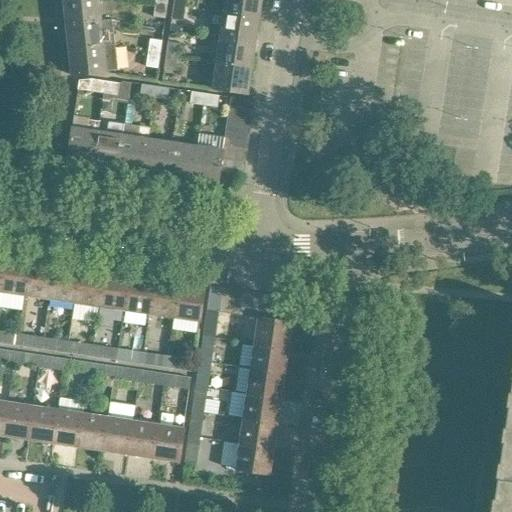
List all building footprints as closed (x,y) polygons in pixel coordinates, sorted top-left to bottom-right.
[(99,0),(63,0),(66,25),(101,21),(99,0)] [(224,13),(259,18),(261,0),(219,0),(226,1),(224,13)] [(153,19),(165,20),(167,5),(155,3),(153,19)] [(184,24),(186,8),(173,6),(171,22),(184,24)] [(220,38),(255,43),(259,18),(224,13),(211,11),(207,36),(220,38)] [(66,25),(69,50),(109,46),(115,47),(115,44),(104,45),(101,21),(66,25)] [(217,62),(252,68),(255,43),(220,38),(217,62)] [(150,40),(148,52),(160,54),(162,42),(150,40)] [(180,44),(168,43),(166,55),(179,56),(180,44)] [(69,50),(72,75),(111,71),(118,70),(115,47),(109,46),(69,50)] [(146,69),(158,71),(160,54),(148,52),(146,69)] [(166,55),(164,71),(176,73),(179,56),(166,55)] [(213,89),(248,94),(252,68),(217,62),(213,89)] [(103,93),(105,81),(91,79),(79,81),(78,89),(103,93)] [(105,81),(103,93),(117,95),(119,83),(105,81)] [(140,96),(154,98),(155,86),(141,84),(140,96)] [(167,100),(169,88),(155,86),(154,98),(167,100)] [(203,105),(205,94),(192,92),(190,103),(203,105)] [(219,96),(205,94),(203,105),(217,107),(219,96)] [(228,110),(253,114),(255,101),(230,97),(228,110)] [(228,110),(226,123),(251,126),(253,114),(228,110)] [(87,130),(72,128),(67,163),(93,166),(98,131),(99,122),(88,120),(87,130)] [(98,131),(93,166),(118,170),(125,124),(109,122),(107,133),(98,131)] [(226,123),(225,135),(249,139),(251,126),(226,123)] [(125,124),(118,170),(143,174),(148,139),(149,128),(125,124)] [(223,146),(247,150),(249,139),(225,135),(224,140),(223,146)] [(197,146),(192,181),(218,185),(220,171),(221,159),(222,150),(223,146),(224,140),(199,136),(197,146)] [(148,139),(143,174),(167,177),(172,142),(148,139)] [(172,142),(167,177),(192,181),(197,146),(172,142)] [(221,159),(245,162),(247,150),(223,146),(222,150),(221,159)] [(221,159),(220,171),(243,175),(245,162),(221,159)] [(28,262),(3,258),(0,277),(0,291),(23,295),(28,262)] [(54,266),(28,262),(23,295),(49,299),(54,266)] [(79,270),(54,266),(49,299),(74,303),(79,270)] [(105,273),(79,270),(74,303),(100,306),(105,273)] [(130,277),(105,273),(100,306),(125,310),(130,277)] [(155,281),(130,277),(125,310),(151,314),(155,281)] [(176,318),(181,285),(155,281),(151,314),(176,318)] [(203,288),(181,285),(176,318),(198,321),(198,323),(200,323),(205,285),(203,285),(203,288)] [(220,313),(223,288),(210,287),(207,311),(220,313)] [(223,288),(220,313),(229,314),(231,315),(235,290),(223,288)] [(231,315),(243,316),(246,292),(235,290),(231,315)] [(254,318),(258,293),(246,292),(243,316),(254,318)] [(270,295),(258,293),(254,318),(258,319),(266,319),(270,295)] [(282,297),(270,295),(266,319),(278,321),(282,297)] [(203,335),(215,336),(219,337),(226,338),(226,337),(229,314),(220,313),(207,311),(203,335)] [(294,325),(294,323),(278,321),(266,319),(258,319),(255,337),(255,342),(288,347),(289,337),(291,325),(294,325)] [(0,343),(16,345),(18,334),(0,331),(0,343)] [(38,337),(18,334),(16,345),(41,349),(43,338),(38,337)] [(211,362),(215,337),(215,336),(203,335),(199,360),(211,362)] [(67,353),(68,342),(43,338),(41,349),(67,353)] [(94,345),(68,342),(67,353),(92,357),(94,345)] [(284,373),(288,347),(255,342),(251,368),(284,373)] [(117,361),(119,349),(94,345),(92,357),(117,361)] [(0,349),(0,360),(14,363),(15,351),(0,349)] [(145,353),(119,349),(117,361),(143,364),(145,353)] [(41,355),(15,351),(14,363),(39,366),(41,355)] [(168,368),(170,357),(145,353),(143,364),(168,368)] [(41,355),(39,366),(64,370),(66,359),(41,355)] [(194,360),(170,357),(168,368),(192,372),(194,360)] [(91,363),(66,359),(64,370),(89,374),(91,363)] [(199,360),(196,386),(208,388),(211,362),(199,360)] [(91,363),(89,374),(115,378),(116,366),(91,363)] [(142,370),(116,366),(115,378),(140,381),(142,370)] [(280,398),(284,373),(251,368),(247,393),(280,398)] [(142,370),(140,381),(165,385),(167,374),(142,370)] [(191,377),(167,374),(165,385),(190,389),(191,377)] [(511,511),(511,379),(492,511),(511,511)] [(208,388),(196,386),(192,411),(204,413),(208,388)] [(276,424),(280,398),(247,393),(243,419),(276,424)] [(33,406),(8,402),(3,435),(28,439),(33,406)] [(28,439),(53,443),(58,410),(33,406),(28,439)] [(83,413),(58,410),(53,443),(79,446),(83,413)] [(192,411),(188,437),(200,439),(204,413),(192,411)] [(79,446),(104,450),(109,417),(83,413),(79,446)] [(134,421),(109,417),(104,450),(129,454),(134,421)] [(273,449),(276,424),(243,419),(240,445),(273,449)] [(129,454),(154,458),(159,425),(134,421),(129,454)] [(181,428),(159,425),(154,458),(177,461),(177,464),(179,464),(185,427),(182,427),(181,428)] [(200,439),(188,437),(185,461),(196,463),(200,439)] [(273,449),(240,445),(236,467),(235,467),(234,469),(272,475),(272,473),(269,472),(273,449)]
